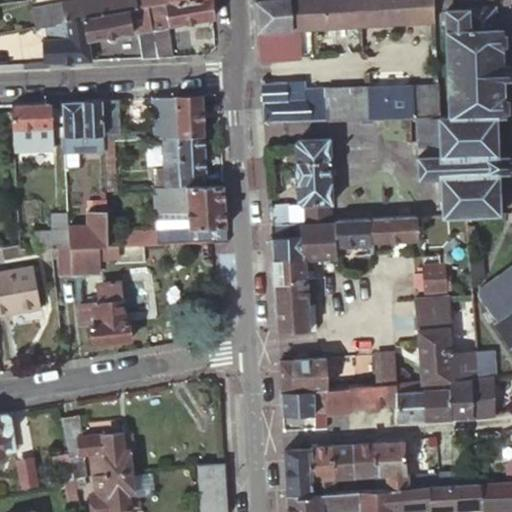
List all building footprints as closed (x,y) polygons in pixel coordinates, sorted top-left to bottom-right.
[(85,14),(137,5),(135,0),(64,0),(33,6),(36,23),(49,21),(68,17),(85,14)] [(162,0),(150,2),(158,55),(172,54),(169,28),(172,23),(168,0),(162,0)] [(213,0),(168,0),(172,23),(215,16),(213,0)] [(256,18),(259,61),(281,59),(282,58),(298,56),(297,32),(297,28),(292,29),(289,0),(265,0),(255,1),(256,18)] [(289,0),(292,29),(297,28),(360,24),(358,0),(289,0)] [(433,10),(432,0),(358,0),(360,24),(433,19),(433,10)] [(446,10),(453,9),(452,0),(432,0),(433,10),(446,10)] [(158,55),(150,2),(137,5),(85,14),(88,36),(133,28),(134,31),(140,29),(143,56),(158,55)] [(467,214),(500,212),(498,169),(498,154),(497,116),(504,115),(503,79),(502,65),(501,28),(495,28),(495,8),(453,9),(446,10),(450,117),(437,117),(416,118),(417,146),(431,146),(439,145),(439,155),(432,156),(417,156),(418,177),(440,176),(442,216),(467,214)] [(88,36),(85,14),(68,17),(49,21),(50,36),(45,36),(45,60),(93,58),(88,36)] [(502,65),(503,79),(511,78),(511,65),(502,65)] [(304,100),(304,88),(303,80),(260,83),(263,121),(305,120),(304,100)] [(437,117),(436,91),(413,91),(412,86),(368,87),(368,119),(416,118),(437,117)] [(324,99),(304,100),(305,120),(368,119),(368,87),(324,88),(324,99)] [(324,88),(304,88),(304,100),(324,99),(324,88)] [(178,132),(178,134),(203,133),(201,92),(153,95),(154,127),(115,128),(115,96),(102,97),(104,131),(104,137),(162,134),(178,132)] [(86,98),(62,99),(64,148),(93,147),(93,132),(104,131),(102,97),(86,98)] [(52,100),(12,102),(13,125),(14,148),(53,147),(52,123),(53,123),(52,100)] [(189,184),(199,184),(199,171),(205,170),(203,133),(178,134),(178,132),(162,134),(162,149),(172,149),(179,148),(181,170),(177,170),(177,176),(182,175),(181,184),(189,184)] [(305,223),(329,222),(328,203),(332,203),(331,181),(329,181),(328,161),(330,161),(329,137),(299,138),(295,142),(297,199),(301,204),(304,203),(305,223)] [(179,148),(172,149),(173,170),(177,170),(181,170),(179,148)] [(498,154),(498,169),(508,169),(508,154),(498,154)] [(226,224),(224,182),(199,184),(189,184),(190,210),(175,210),(176,224),(191,223),(191,227),(226,224)] [(106,188),(109,244),(133,243),(132,208),(120,208),(119,187),(106,188)] [(97,245),(109,244),(106,188),(88,189),(89,208),(86,207),(87,221),(67,221),(67,225),(68,246),(71,246),(97,245)] [(52,226),(67,225),(67,221),(66,201),(51,203),(52,226)] [(269,223),(284,222),(287,222),(287,204),(268,205),(269,223)] [(467,224),(467,214),(442,216),(416,217),(416,227),(467,224)] [(416,227),(416,217),(416,215),(369,217),(370,240),(416,238),(416,227)] [(370,240),(369,217),(335,219),(335,243),(370,241),(370,240)] [(333,221),(329,222),(305,223),(302,223),(304,258),(336,256),(335,243),(335,219),(333,219),(333,221)] [(285,235),(284,222),(269,223),(270,236),(285,235)] [(287,222),(284,222),(285,235),(270,236),(272,260),(298,259),(299,261),(299,265),(304,265),(304,258),(302,223),(300,223),(300,222),(287,222)] [(62,246),(68,246),(67,225),(52,226),(51,226),(52,228),(35,229),(35,233),(25,233),(26,228),(18,229),(18,240),(19,248),(52,246),(62,246)] [(97,245),(71,246),(73,271),(98,269),(97,245)] [(62,246),(52,246),(53,254),(62,254),(62,246)] [(273,281),(305,279),(305,278),(305,270),(304,265),(299,265),(299,261),(298,259),(272,260),(273,281)] [(481,259),(470,260),(471,277),(482,276),(481,259)] [(32,262),(0,267),(0,311),(39,305),(32,262)] [(423,264),(423,272),(439,271),(438,263),(423,264)] [(511,264),(486,284),(484,294),(511,341),(511,264)] [(445,281),(444,271),(439,271),(423,272),(415,273),(416,283),(423,283),(445,281)] [(79,300),(82,323),(92,322),(93,339),(132,335),(130,318),(123,318),(121,278),(103,280),(104,292),(96,293),(96,299),(79,300)] [(307,303),(305,279),(273,281),(276,331),(308,329),(308,320),(307,303)] [(450,281),(445,281),(423,283),(424,291),(450,289),(450,281)] [(417,329),(448,327),(446,297),(415,298),(417,329)] [(314,303),(307,303),(308,320),(308,329),(315,329),(315,320),(314,303)] [(422,380),(447,378),(479,376),(477,351),(450,353),(448,327),(417,329),(418,350),(420,380),(422,380)] [(479,376),(491,375),(495,375),(493,350),(477,351),(479,376)] [(392,352),(375,353),(377,383),(384,383),(393,382),(392,352)] [(278,360),(280,390),(323,387),(325,387),(323,357),(278,360)] [(479,376),(447,378),(449,417),(467,416),(480,416),(485,415),(494,414),(491,375),(479,376)] [(447,378),(422,380),(423,388),(425,418),(449,417),(447,378)] [(397,420),(425,418),(423,388),(415,388),(414,381),(395,382),(396,405),(397,420)] [(393,382),(384,383),(385,405),(396,405),(395,382),(393,382)] [(370,384),(372,406),(385,405),(384,383),(377,383),(370,384)] [(370,384),(360,385),(361,407),(372,406),(370,384)] [(347,386),(348,408),(361,407),(360,385),(347,386)] [(325,387),(323,387),(325,409),(348,408),(347,386),(325,387)] [(281,414),(325,411),(325,409),(323,387),(280,390),(281,414)] [(69,451),(74,477),(95,475),(131,470),(130,449),(125,449),(124,434),(124,431),(81,436),(76,409),(63,411),(68,436),(65,436),(69,451)] [(0,411),(0,450),(1,450),(0,441),(0,432),(8,432),(12,428),(10,415),(4,411),(0,411)] [(0,432),(0,441),(1,450),(16,448),(12,428),(8,432),(0,432)] [(125,449),(130,449),(133,448),(132,433),(124,434),(125,449)] [(436,444),(435,437),(427,438),(428,445),(436,444)] [(374,489),(426,486),(439,485),(439,474),(406,476),(404,441),(375,443),(376,472),(373,474),(374,489)] [(375,443),(352,444),(354,475),(373,474),(376,472),(375,443)] [(332,445),(334,477),(354,475),(352,444),(332,445)] [(311,447),(314,490),(331,489),(330,477),(334,477),(332,445),(311,447)] [(283,449),(286,494),(314,492),(314,490),(311,447),(283,449)] [(62,480),(74,477),(69,451),(51,455),(55,481),(62,480)] [(228,493),(225,454),(204,461),(192,463),(196,511),(226,511),(229,509),(228,493)] [(21,488),(38,484),(34,459),(17,463),(21,488)] [(137,488),(133,488),(131,470),(95,475),(98,492),(89,493),(91,511),(131,511),(131,505),(138,504),(137,488)] [(77,493),(74,477),(62,480),(65,496),(77,493)] [(511,510),(511,480),(507,481),(481,483),(483,506),(483,511),(511,510)] [(428,509),(483,506),(481,483),(477,483),(439,485),(426,486),(427,506),(428,506),(428,509)] [(394,511),(394,508),(427,506),(426,486),(374,489),(357,490),(357,511),(394,511)] [(357,511),(357,490),(354,490),(335,491),(332,491),(333,509),(348,508),(348,511),(357,511)] [(319,511),(320,510),(333,509),(332,491),(314,492),(286,494),(286,511),(319,511)]
